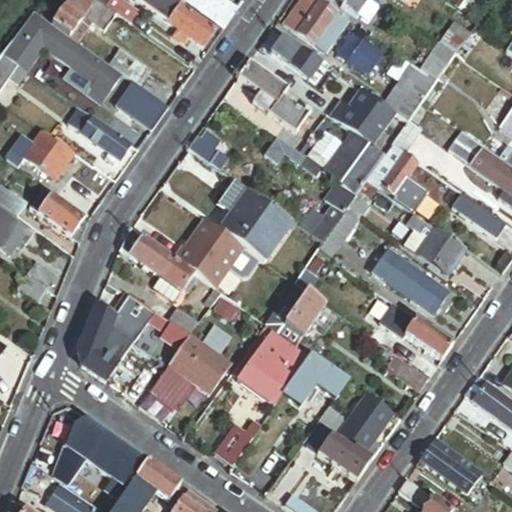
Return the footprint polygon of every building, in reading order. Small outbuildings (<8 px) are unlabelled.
[(71,42),(84,22),(96,5),(88,0),(72,0),(53,29),(71,42)] [(114,0),(112,0),(104,11),(117,20),(128,28),(137,16),(114,0)] [(167,25),(180,7),(170,0),(136,0),(135,2),(167,25)] [(238,12),(221,0),(177,0),(183,4),(185,0),(197,0),(204,4),(206,1),(233,19),(238,12)] [(223,32),(233,19),(206,1),(204,4),(197,0),(185,0),(183,4),(223,32)] [(314,49),(337,16),(313,0),(304,0),(285,29),(314,49)] [(370,1),(369,0),(338,0),(345,5),(342,9),(357,20),(359,17),(369,24),(379,10),(369,3),(370,1)] [(469,0),(459,0),(455,7),(468,17),(477,5),(469,0)] [(96,5),(84,22),(92,28),(105,37),(117,20),(104,11),(96,5)] [(216,32),(180,7),(167,25),(179,33),(189,40),(204,50),(216,32)] [(53,29),(35,17),(7,52),(1,59),(26,76),(27,76),(44,53),(93,87),(108,98),(122,78),(110,69),(78,47),(71,42),(53,29)] [(84,22),(71,42),(78,47),(92,28),(84,22)] [(472,33),(488,44),(493,37),(477,27),(472,33)] [(189,40),(179,33),(174,40),(184,47),(189,40)] [(337,79),(272,33),(261,48),(272,55),(270,58),(287,70),(295,76),(325,96),(337,79)] [(441,78),(454,59),(438,47),(419,75),(435,86),(437,83),(441,78)] [(122,78),(140,90),(151,75),(121,53),(110,69),(122,78)] [(511,61),(505,57),(500,53),(492,65),(511,78),(511,61)] [(26,76),(1,59),(0,60),(0,94),(8,82),(17,88),(26,76)] [(411,69),(398,59),(386,76),(399,85),(411,69)] [(287,92),(249,66),(237,83),(259,97),(252,107),(295,137),(299,131),(304,134),(312,122),(308,119),(311,115),(306,111),(303,116),(281,101),(287,92)] [(420,107),(435,86),(419,75),(411,69),(399,85),(399,86),(406,91),(398,102),(391,97),(382,109),(398,120),(407,127),(408,125),(420,107)] [(292,80),(295,76),(287,70),(283,75),(292,80)] [(399,86),(391,97),(398,102),(406,91),(399,86)] [(108,98),(93,87),(86,97),(101,108),(108,98)] [(309,107),(287,92),(281,101),(303,116),(306,111),(309,107)] [(159,103),(146,95),(139,106),(161,122),(169,110),(159,103)] [(511,112),(499,131),(511,140),(511,112)] [(120,165),(131,149),(80,113),(68,129),(109,157),(117,163),(120,165)] [(395,143),(407,127),(398,120),(386,137),(395,143)] [(419,133),(408,125),(407,127),(395,143),(391,148),(393,149),(403,156),(419,133)] [(199,142),(196,141),(187,153),(208,168),(217,155),(214,153),(219,145),(204,134),(199,142)] [(342,149),(323,135),(305,160),(321,172),(324,174),(342,149)] [(55,185),(74,158),(43,136),(34,149),(24,141),(7,164),(20,173),(26,164),(55,185)] [(355,200),(384,158),(352,136),(342,149),(324,174),(322,177),(337,188),(355,200)] [(511,170),(505,166),(461,136),(447,155),(503,194),(498,202),(511,212),(511,170)] [(276,140),(263,159),(275,168),(283,157),(299,169),(305,160),(276,140)] [(407,181),(417,167),(403,156),(393,149),(370,183),(394,199),(391,202),(412,217),(413,217),(427,195),(407,181)] [(113,168),(117,163),(109,157),(105,162),(113,168)] [(321,172),(305,160),(299,169),(315,180),(321,172)] [(225,215),(214,231),(219,235),(247,194),(236,187),(219,211),(225,215)] [(355,200),(337,188),(325,205),(333,210),(313,240),(322,246),(346,213),(355,200)] [(0,189),(0,210),(16,222),(26,208),(0,189)] [(79,247),(89,223),(44,190),(29,211),(79,247)] [(264,266),(292,226),(247,194),(219,235),(243,251),(264,266)] [(475,207),(461,197),(452,211),(466,220),(475,207)] [(368,210),(355,200),(346,213),(359,221),(359,222),(368,210)] [(497,242),(506,228),(475,207),(466,220),(497,242)] [(0,210),(0,252),(10,259),(17,249),(28,233),(29,231),(16,222),(0,210)] [(359,221),(346,213),(322,246),(318,251),(331,261),(336,254),(346,261),(352,252),(342,245),(359,221)] [(459,263),(465,254),(413,217),(412,217),(407,226),(415,232),(427,241),(416,257),(448,279),(455,269),(459,263)] [(214,231),(202,223),(173,264),(193,278),(214,293),(243,251),(219,235),(214,231)] [(415,232),(404,248),(416,257),(427,241),(415,232)] [(34,237),(28,233),(17,249),(23,253),(34,237)] [(173,264),(130,234),(124,242),(119,254),(159,282),(180,296),(182,293),(190,283),(193,278),(173,264)] [(387,256),(372,277),(432,319),(447,297),(387,256)] [(464,266),(459,263),(455,269),(459,272),(464,266)] [(57,278),(38,265),(34,271),(52,284),(57,278)] [(28,280),(46,293),(52,284),(34,271),(28,280)] [(305,271),(296,283),(305,289),(313,277),(305,271)] [(40,308),(49,295),(46,293),(28,280),(18,293),(40,308)] [(180,296),(159,282),(152,292),(173,306),(180,296)] [(198,289),(190,283),(182,293),(191,299),(198,289)] [(324,308),(294,287),(265,328),(270,332),(295,350),(324,308)] [(220,297),(237,309),(244,300),(231,291),(229,295),(224,291),(220,297)] [(212,307),(220,297),(214,293),(204,306),(210,310),(212,307)] [(239,310),(237,309),(220,297),(212,307),(231,320),(239,310)] [(115,318),(129,302),(124,298),(110,315),(115,318)] [(176,359),(188,341),(167,327),(129,302),(115,318),(110,315),(97,306),(75,357),(80,370),(105,388),(143,334),(145,335),(148,329),(158,337),(160,333),(165,336),(157,346),(176,359)] [(441,365),(452,349),(394,308),(380,328),(402,343),(405,339),(441,365)] [(188,341),(198,328),(177,313),(167,327),(188,341)] [(238,378),(270,332),(265,328),(232,374),(238,378)] [(281,400),(310,360),(295,350),(270,332),(238,378),(235,383),(274,410),(281,400)] [(228,369),(188,341),(176,359),(168,371),(194,390),(207,399),(228,369)] [(406,365),(395,358),(384,372),(395,380),(406,365)] [(333,405),(346,386),(310,360),(281,400),(298,411),(312,390),(333,405)] [(429,381),(406,365),(395,380),(419,396),(429,381)] [(194,390),(168,371),(152,392),(149,396),(176,415),(194,390)] [(482,376),(478,382),(493,393),(498,387),(482,376)] [(478,382),(465,400),(511,433),(511,406),(493,393),(478,382)] [(149,396),(152,392),(139,383),(126,402),(139,411),(149,396)] [(388,421),(391,416),(366,399),(363,404),(388,421)] [(329,410),(320,423),(340,437),(341,436),(365,453),(366,452),(373,442),(388,421),(363,404),(347,427),(340,423),(342,420),(329,410)] [(66,494),(84,465),(102,436),(86,425),(73,432),(51,484),(66,494)] [(253,441),(234,428),(213,457),(231,471),(253,441)] [(331,436),(319,428),(304,450),(316,458),(331,436)] [(126,494),(146,466),(102,436),(84,465),(126,494)] [(355,485),(370,463),(332,437),(317,459),(355,485)] [(378,445),(373,442),(366,452),(371,455),(378,445)] [(482,477),(435,443),(419,465),(467,499),(482,477)] [(179,490),(146,466),(126,494),(113,511),(140,511),(152,496),(156,499),(167,507),(179,490)] [(426,499),(406,484),(397,497),(417,511),(426,499)] [(88,511),(58,491),(44,511),(88,511)] [(211,511),(187,495),(174,511),(211,511)] [(146,511),(156,499),(152,496),(140,511),(146,511)] [(307,511),(291,500),(284,510),(287,511),(307,511)]
